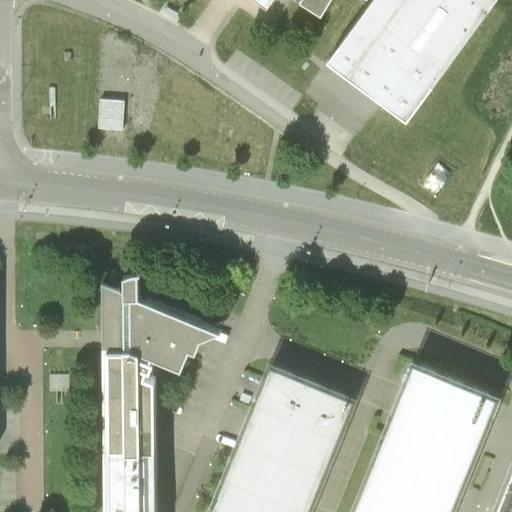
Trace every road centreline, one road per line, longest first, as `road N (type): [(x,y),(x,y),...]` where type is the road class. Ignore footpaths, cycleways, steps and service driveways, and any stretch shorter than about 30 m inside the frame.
road 1 (tertiary): [(0,183),(260,215),(511,278)]
road 2 (unclassified): [(310,136),(187,49),(81,0)]
road 3 (track): [(511,135),(451,260)]
road 4 (unclassified): [(0,136),(2,0)]
